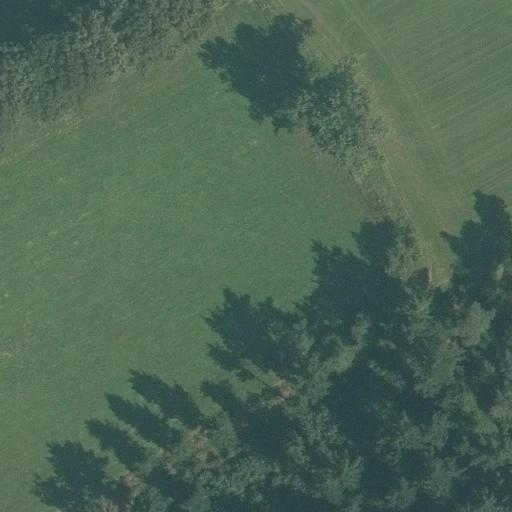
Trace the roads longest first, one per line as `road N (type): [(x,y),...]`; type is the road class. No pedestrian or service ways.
road 1 (track): [(511,435),(353,109),(279,0)]
road 2 (track): [(0,106),(192,0)]
